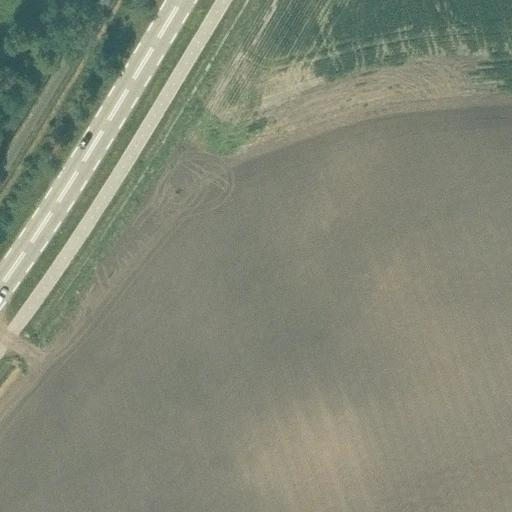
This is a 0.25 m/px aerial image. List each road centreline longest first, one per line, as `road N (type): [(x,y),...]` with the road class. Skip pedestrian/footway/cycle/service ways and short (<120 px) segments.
road 1 (primary): [(0,286),(180,0)]
road 2 (unclassified): [(505,0),(445,50),(275,90)]
